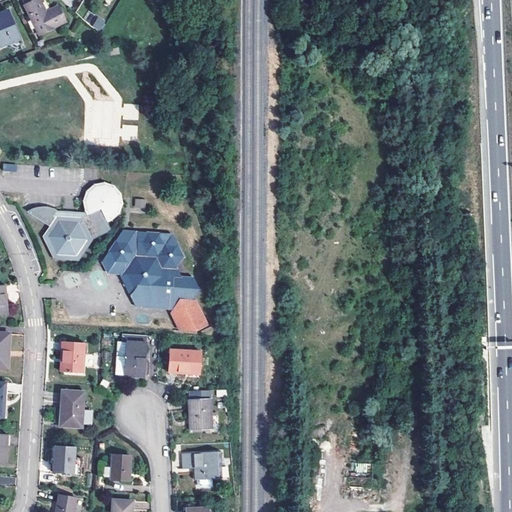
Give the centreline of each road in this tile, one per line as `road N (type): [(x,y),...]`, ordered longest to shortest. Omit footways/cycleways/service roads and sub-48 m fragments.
road 1 (motorway): [(491,0),(510,511)]
road 2 (residential): [(0,210),(22,256),(35,323),(22,511)]
